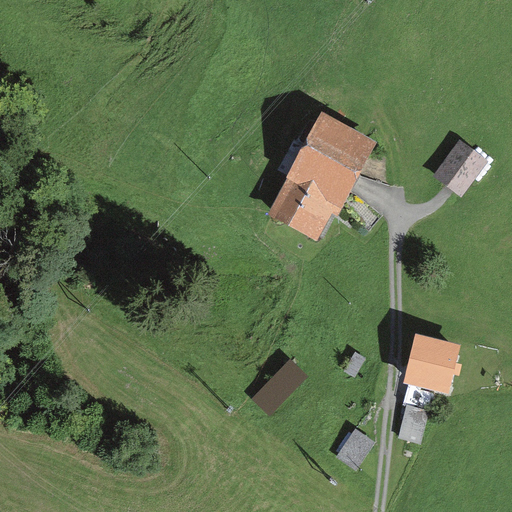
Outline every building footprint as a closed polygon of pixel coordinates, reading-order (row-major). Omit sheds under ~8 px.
[(335,207),(370,140),(323,116),(272,211),(315,233),(330,204),(335,207)] [(439,174),(459,189),(482,160),(462,145),(439,174)] [(455,346),(418,337),(408,379),(445,388),(455,346)] [(309,371),(292,355),(266,382),(282,398),(309,371)] [(359,472),(377,443),(355,429),(336,458),(359,472)]
